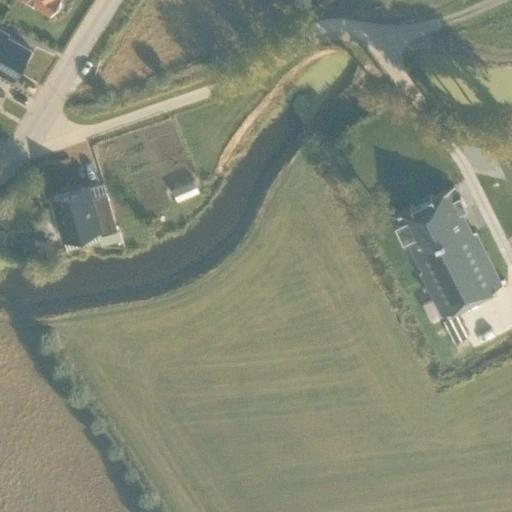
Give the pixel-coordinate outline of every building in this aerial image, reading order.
[(59,4),(60,0),(30,0),(32,1),(33,0),(35,0),(51,9),(52,8),(56,7),(59,4)] [(0,69),(13,77),(30,47),(7,33),(8,31),(0,26),(0,69)] [(511,158),(489,168),(511,216),(511,215),(511,158)] [(64,237),(97,228),(102,243),(123,237),(120,227),(118,227),(107,191),(93,196),(89,184),(51,195),(64,237)] [(453,185),(393,215),(443,314),(502,283),(453,185)] [(443,318),(454,341),(469,334),(458,311),(443,318)]
